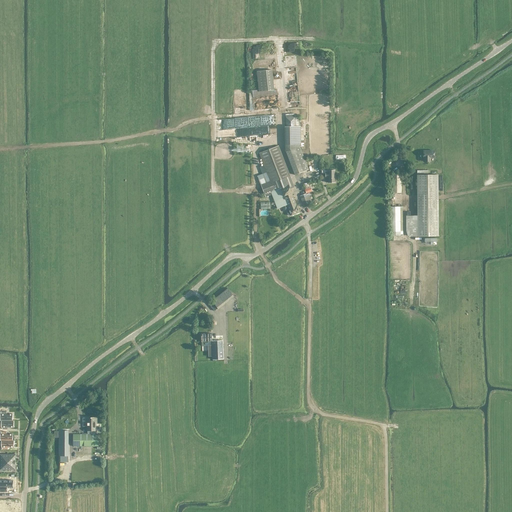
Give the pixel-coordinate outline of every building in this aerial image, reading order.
[(258,72),(260,92),(276,91),(274,71),(258,72)] [(241,136),(267,134),(267,132),(266,125),(275,124),(274,115),(258,116),(258,120),(257,120),(256,124),(253,125),(252,126),(251,125),(249,126),(249,125),(242,126),(242,127),(238,126),(235,125),(234,125),(233,128),(229,127),(230,129),(239,128),(240,128),(241,136)] [(300,126),(296,127),(287,128),(287,148),(300,147),(300,126)] [(291,216),(300,212),(297,205),(297,206),(290,188),(294,186),(290,177),(291,177),(279,146),(259,153),(267,173),(258,176),(265,195),(272,192),(278,209),(285,206),(289,216),(291,215),(291,216)] [(309,170),(300,147),(286,152),(295,175),(309,170)] [(434,158),(434,151),(424,151),(424,158),(425,158),(425,162),(430,162),(430,158),(434,158)] [(402,193),(402,175),(401,175),(401,167),(393,167),(393,175),(392,175),(392,193),(402,193)] [(335,183),(335,170),(328,170),(328,169),(322,169),(322,174),(325,174),(325,178),(328,178),(328,183),(335,183)] [(439,236),(438,195),(438,175),(417,175),(418,236),(439,236)] [(313,204),(309,194),(300,197),(304,208),(313,204)] [(402,236),(401,207),(389,207),(389,236),(402,236)] [(218,309),(234,296),(228,288),(212,301),(218,309)] [(212,341),(212,333),(202,334),(202,342),(212,341)] [(224,356),(223,342),(212,342),(213,356),(224,356)] [(0,421),(2,421),(13,421),(13,414),(7,414),(7,412),(1,412),(1,414),(0,414),(0,421)] [(99,447),(98,435),(96,435),(96,424),(98,425),(97,417),(87,418),(87,435),(73,435),(73,447),(99,447)] [(14,421),(13,421),(2,421),(2,427),(2,429),(8,429),(8,427),(14,427),(14,421)] [(69,457),(68,431),(59,432),(60,457),(69,457)] [(0,441),(2,441),(13,441),(13,434),(7,434),(7,432),(1,432),(1,434),(0,434),(0,441)] [(14,441),(13,441),(2,441),(2,447),(2,449),(8,449),(8,447),(14,447),(14,441)] [(0,480),(0,492),(7,492),(7,488),(13,489),(14,481),(0,480)]
